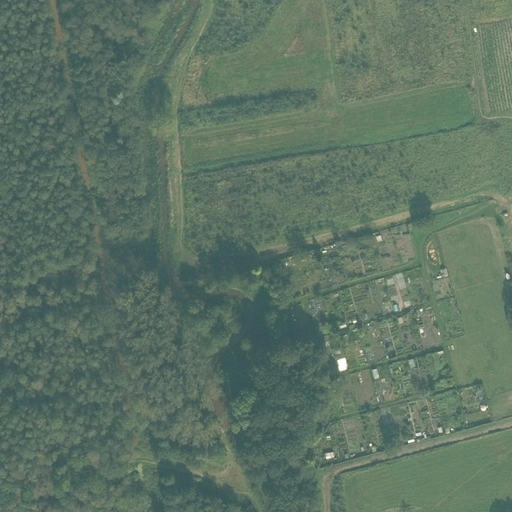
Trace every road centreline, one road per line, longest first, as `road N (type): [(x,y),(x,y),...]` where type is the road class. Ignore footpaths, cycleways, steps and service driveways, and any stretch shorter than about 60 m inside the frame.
road 1 (track): [(0,481),(217,433)]
road 2 (track): [(511,116),(481,122),(465,0)]
